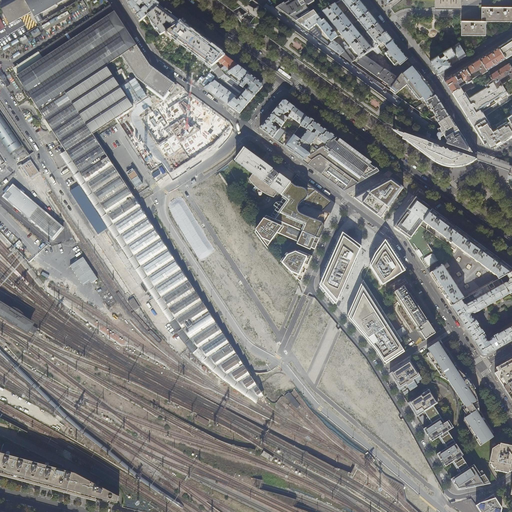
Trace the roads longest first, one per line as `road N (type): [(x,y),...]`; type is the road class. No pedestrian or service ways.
road 1 (residential): [(285,343),(270,369),(153,202)]
road 2 (residential): [(447,493),(379,372),(336,319)]
road 3 (residential): [(480,365),(398,240),(353,208)]
road 4 (residential): [(371,0),(435,80),(485,163)]
road 5 (secondary): [(283,80),(439,194)]
road 6 (residential): [(181,182),(285,343)]
road 7 (residential): [(115,0),(155,60),(245,127)]
road 8 (residential): [(309,381),(430,488),(447,493)]
road 9 (residential): [(353,208),(245,127)]
road 10 (secondary): [(176,0),(283,80)]
